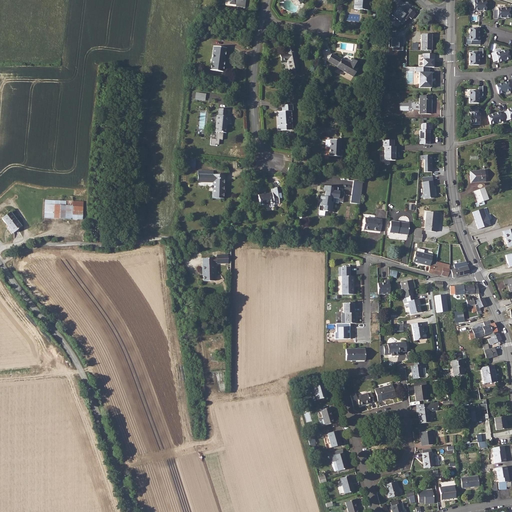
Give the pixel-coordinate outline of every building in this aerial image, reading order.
[(354,3),(353,9),(366,11),(367,11),(368,0),(355,0),(355,3),(354,3)] [(472,0),(468,0),(469,12),(473,12),(473,11),(485,11),(485,2),(473,2),(472,0)] [(497,10),(493,10),(492,19),(497,19),(497,18),(509,18),(509,9),(497,9),(497,10)] [(470,45),(479,45),(479,41),(478,41),(478,29),(468,29),(468,41),(470,41),(470,45)] [(431,35),(420,35),(420,51),(430,51),(431,35)] [(213,47),(211,60),(213,60),(212,71),(222,72),(225,48),(213,47)] [(482,49),(478,49),(477,53),(468,53),(468,65),(478,65),(478,58),(482,58),(482,49)] [(509,59),(506,50),(495,54),(494,52),(490,54),(493,62),(496,61),(497,63),(509,59)] [(294,52),(285,54),(279,55),(281,62),(286,61),(288,70),(289,71),(290,76),(299,75),(298,68),(295,52),(294,52)] [(336,68),(353,77),(357,69),(357,68),(359,64),(352,60),(350,64),(341,59),(340,60),(330,55),(327,61),(337,67),(336,68)] [(429,74),(429,68),(415,68),(415,74),(418,74),(418,89),(430,89),(430,82),(430,80),(430,74),(429,74)] [(511,86),(511,83),(510,80),(506,81),(506,82),(495,85),(497,94),(509,91),(509,89),(511,88),(511,86)] [(481,87),(477,87),(477,91),(468,91),(468,103),(477,103),(477,96),(481,96),(481,87)] [(419,97),(418,114),(430,114),(431,97),(419,97)] [(279,125),(278,125),(278,131),(291,130),(290,111),(292,111),(292,105),(281,106),(281,112),(278,112),(279,125)] [(511,107),(506,110),(506,111),(503,112),(503,113),(505,121),(509,120),(509,119),(511,117),(511,107)] [(477,108),(468,108),(468,113),(469,113),(469,125),(479,125),(479,112),(477,112),(477,108)] [(215,132),(225,133),(227,117),(225,117),(226,109),(219,109),(218,116),(216,116),(215,132)] [(505,121),(503,113),(499,115),(498,113),(487,116),(489,125),(501,122),(501,123),(505,122),(505,121)] [(419,144),(428,144),(429,131),(431,131),(431,124),(421,124),(421,131),(419,131),(419,144)] [(329,140),(328,156),(340,157),(340,140),(329,140)] [(383,160),(394,161),(394,155),(393,155),(393,153),(394,153),(394,147),(393,147),(393,140),(382,140),(382,147),(383,147),(383,160)] [(431,156),(420,157),(420,161),(423,161),(424,173),(431,173),(431,156)] [(187,170),(196,170),(196,159),(188,159),(187,170)] [(470,183),(485,181),(484,170),(469,171),(470,183)] [(198,171),(197,182),(212,183),(212,198),(223,199),(224,175),(212,174),(212,171),(198,171)] [(360,203),(362,181),(353,181),(351,203),(360,203)] [(432,182),(421,183),(423,200),(433,199),(432,182)] [(320,196),(318,206),(322,207),(322,211),(331,212),(331,209),(332,203),(329,202),(330,198),(338,199),(339,192),(336,192),(337,188),(332,187),(332,189),(329,188),(329,187),(323,186),(322,192),(324,192),(324,197),(320,196)] [(475,203),(476,207),(481,205),(482,204),(482,203),(482,201),(488,199),(484,188),(474,191),(477,202),(475,203)] [(271,193),(257,196),(259,206),(273,204),(273,205),(278,204),(278,200),(282,200),(280,194),(277,194),(272,195),(271,193)] [(44,218),(83,220),(84,201),(45,199),(44,218)] [(487,207),(472,213),(478,230),(490,225),(488,220),(492,219),(490,213),(489,213),(487,207)] [(11,211),(3,218),(13,231),(22,225),(11,211)] [(425,213),(424,231),(435,232),(437,214),(425,213)] [(364,218),(363,230),(379,232),(381,220),(364,218)] [(390,222),(388,233),(397,234),(397,233),(401,233),(401,234),(407,235),(408,224),(390,222)] [(511,228),(502,231),(503,235),(505,235),(508,246),(511,245),(511,228)] [(413,236),(413,240),(417,241),(417,242),(421,242),(421,235),(420,235),(421,230),(414,229),(413,236)] [(422,254),(415,252),(414,252),(412,262),(429,267),(429,266),(429,264),(431,256),(422,254)] [(228,264),(229,255),(217,254),(217,263),(228,264)] [(202,264),(202,271),(204,271),(204,280),(215,280),(215,264),(214,263),(214,257),(202,258),(203,264),(202,264)] [(454,269),(450,271),(451,278),(468,274),(466,262),(458,264),(459,268),(454,269)] [(350,267),(339,267),(339,276),(341,276),(342,294),(353,294),(353,276),(350,276),(350,267)] [(433,267),(432,274),(446,278),(448,270),(449,269),(448,269),(442,267),(441,269),(435,268),(433,267)] [(511,277),(503,280),(504,284),(507,283),(509,292),(511,291),(511,277)] [(384,282),(378,283),(378,287),(378,294),(389,293),(389,279),(384,279),(384,282)] [(401,282),(404,298),(413,296),(413,292),(412,289),(413,288),(414,288),(412,279),(401,282)] [(477,284),(465,285),(465,294),(478,293),(477,284)] [(450,286),(450,288),(450,294),(455,294),(455,295),(464,294),(463,285),(450,286)] [(404,298),(403,298),(404,302),(405,307),(409,306),(410,314),(421,311),(419,303),(420,303),(419,298),(413,300),(413,296),(404,298)] [(476,301),(474,302),(475,304),(474,304),(475,305),(477,311),(478,315),(481,313),(479,308),(486,305),(482,297),(475,300),(476,301)] [(471,298),(466,299),(467,306),(474,304),(475,304),(474,302),(473,299),(471,298)] [(343,303),(343,312),(345,312),(345,323),(355,323),(355,312),(353,312),(353,303),(343,303)] [(463,310),(454,311),(456,323),(465,322),(463,310)] [(484,326),(481,327),(484,335),(489,334),(490,337),(491,336),(498,334),(494,323),(491,324),(489,320),(483,322),(484,326)] [(421,322),(411,324),(413,341),(425,339),(424,333),(423,332),(421,322)] [(480,336),(477,328),(472,330),(473,332),(469,334),(470,339),(480,336)] [(498,334),(491,336),(491,338),(487,339),(490,345),(496,342),(497,345),(502,343),(499,334),(498,334)] [(401,344),(387,344),(387,345),(383,345),(384,355),(388,354),(388,353),(390,353),(391,354),(391,355),(399,355),(399,352),(406,352),(406,350),(409,350),(407,343),(405,343),(405,342),(401,342),(401,344)] [(494,347),(484,351),(486,359),(497,355),(495,348),(494,347)] [(364,349),(346,349),(346,360),(365,360),(364,349)] [(423,377),(421,364),(424,364),(424,359),(414,361),(415,365),(411,365),(413,378),(423,377)] [(462,359),(452,360),(453,365),(452,366),(453,376),(464,375),(463,366),(462,359)] [(493,365),(481,367),(483,384),(496,382),(493,365)] [(325,391),(324,387),(326,387),(325,383),(313,386),(317,400),(327,397),(325,391)] [(392,384),(378,387),(382,400),(395,396),(392,384)] [(426,385),(414,386),(415,401),(428,399),(426,385)] [(367,393),(356,396),(359,406),(370,403),(370,402),(374,401),(371,393),(367,394),(367,393)] [(437,402),(416,405),(417,412),(418,412),(420,423),(430,422),(429,410),(437,409),(436,407),(438,407),(437,402)] [(331,407),(320,410),(322,417),(319,419),(321,426),(334,422),(331,411),(332,410),(331,407)] [(483,407),(475,408),(476,420),(484,419),(483,407)] [(504,416),(494,417),(496,430),(506,428),(504,416)] [(337,430),(327,433),(331,447),(341,444),(337,430)] [(431,430),(421,432),(422,442),(421,442),(421,445),(432,444),(431,430)] [(503,446),(492,448),(494,463),(505,461),(504,455),(505,455),(503,446)] [(338,470),(338,471),(348,468),(343,452),(334,455),(335,461),(332,461),(334,471),(338,470)] [(431,452),(422,453),(423,468),(434,466),(434,465),(438,465),(437,456),(433,457),(432,452),(431,452)] [(506,466),(495,468),(497,479),(498,478),(498,482),(509,481),(507,472),(507,473),(506,466)] [(350,475),(340,478),(344,494),(354,491),(350,475)] [(477,476),(461,478),(462,487),(478,486),(477,476)] [(396,481),(385,484),(388,498),(398,495),(396,486),(397,486),(396,481)] [(454,485),(439,487),(441,499),(455,498),(454,485)] [(423,491),(417,492),(418,502),(424,502),(424,504),(434,503),(432,489),(423,490),(423,491)] [(356,499),(345,502),(348,511),(358,511),(356,503),(357,503),(356,499)] [(402,511),(400,503),(390,506),(392,511),(402,511)]
